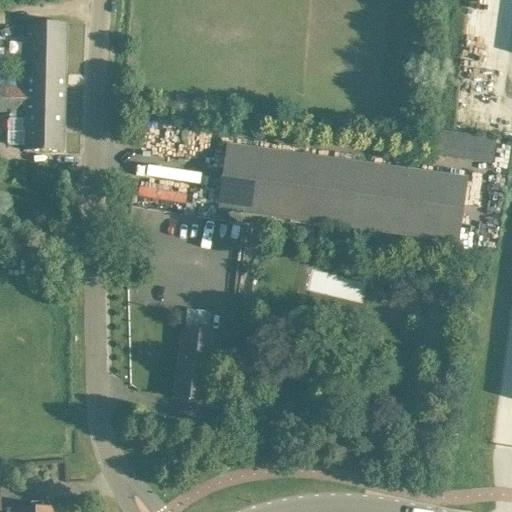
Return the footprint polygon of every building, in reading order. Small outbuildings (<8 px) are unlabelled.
[(0,111),(9,111),(9,145),(25,145),(25,150),(62,150),(65,22),(27,22),(26,75),(0,74),(0,111)] [(441,157),(498,160),(499,135),(442,132),(441,157)] [(466,180),(228,147),(219,208),(458,241),(466,180)] [(148,175),(203,183),(205,172),(149,164),(148,175)] [(427,311),(420,344),(440,348),(447,315),(446,315),(453,282),(436,278),(433,292),(431,303),(429,311),(427,311)] [(210,334),(204,333),(184,331),(181,366),(179,365),(176,398),(204,401),(205,387),(218,388),(223,335),(210,334)] [(319,367),(374,374),(376,350),(321,343),(319,367)] [(240,419),(239,425),(277,434),(279,428),(283,409),(285,400),(247,391),(245,400),(240,419)] [(315,403),(298,399),(290,441),(306,444),(315,403)] [(326,400),(316,446),(327,448),(337,401),(326,400)]
